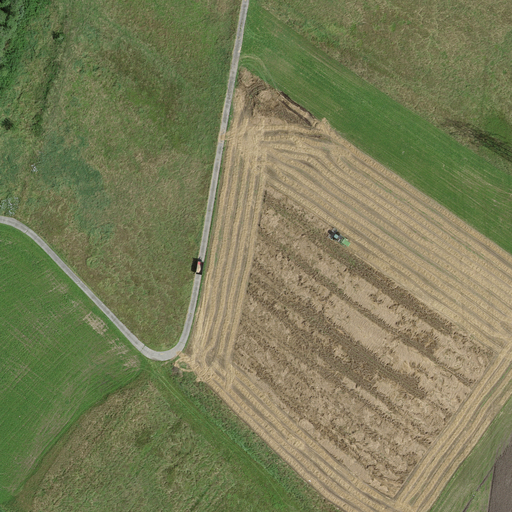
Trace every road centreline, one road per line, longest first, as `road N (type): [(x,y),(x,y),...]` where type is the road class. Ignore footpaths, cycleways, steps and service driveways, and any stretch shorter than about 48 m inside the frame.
road 1 (track): [(245,0),(182,338),(171,352),(142,349),(36,239),(0,218)]
road 2 (track): [(13,220),(42,160),(82,0)]
